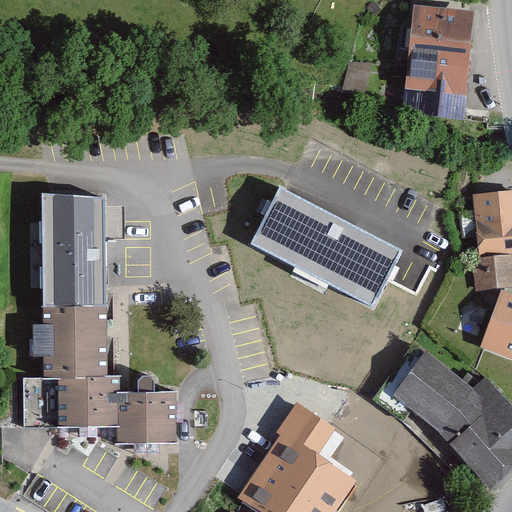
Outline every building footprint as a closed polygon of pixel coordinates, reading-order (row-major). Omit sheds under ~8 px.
[(471,10),(416,5),(407,110),(462,115),(471,10)] [(365,97),(371,69),(352,64),(345,92),(365,97)] [(281,186),(250,253),(374,311),(406,244),(281,186)] [(102,191),(44,192),(45,298),(103,297),(102,191)] [(511,256),(511,195),(474,199),(480,260),(511,256)] [(500,293),(499,263),(474,263),(475,293),(500,293)] [(511,294),(508,293),(485,350),(511,360),(511,294)] [(103,372),(102,302),(45,303),(45,321),(35,321),(36,349),(46,349),(46,377),(25,377),(26,419),(117,418),(118,436),(174,435),(174,389),(117,390),(117,372),(103,372)] [(478,392),(437,355),(428,364),(415,352),(372,400),(407,431),(418,418),(501,493),(511,480),(511,403),(488,381),(478,392)] [(242,498),(261,511),(343,511),(362,486),(320,457),(337,433),(300,407),(279,435),(284,438),(242,498)]
